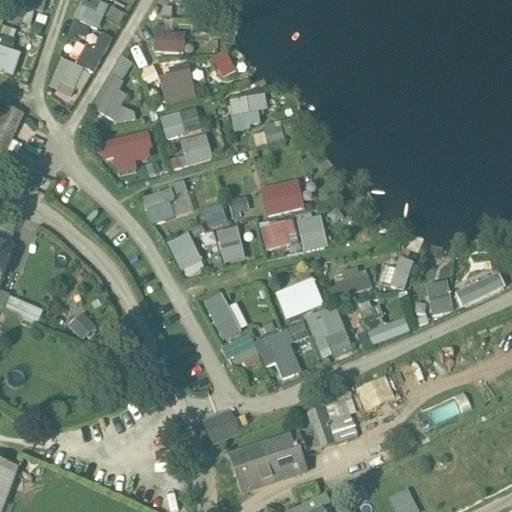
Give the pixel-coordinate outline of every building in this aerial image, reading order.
[(18,0),(13,24),(33,29),(37,12),(43,14),(46,0),(18,0)] [(167,0),(185,9),(189,0),(167,0)] [(155,32),(155,53),(186,53),(186,33),(155,32)] [(101,33),(94,48),(85,44),(76,63),(96,73),(113,39),(101,33)] [(0,49),(0,72),(15,75),(20,52),(0,48),(0,49)] [(121,57),(114,75),(126,80),(134,63),(121,57)] [(72,97),(84,68),(61,58),(49,88),(72,97)] [(161,76),(165,105),(196,101),(192,72),(161,76)] [(121,92),(125,82),(110,75),(95,109),(131,125),(136,113),(123,107),(128,95),(121,92)] [(234,129),(266,125),(263,95),(231,98),(234,129)] [(8,108),(0,122),(0,154),(3,155),(23,116),(8,108)] [(199,109),(162,116),(166,139),(204,131),(199,109)] [(148,132),(100,142),(104,161),(114,159),(117,174),(137,170),(136,161),(154,158),(148,132)] [(184,155),(172,159),(175,170),(214,158),(206,134),(180,142),(184,155)] [(260,189),(268,217),(305,207),(298,178),(260,189)] [(152,224),(195,209),(185,182),(143,197),(152,224)] [(234,216),(250,212),(245,197),(230,202),(234,216)] [(203,211),(209,228),(229,221),(222,204),(203,211)] [(298,221),(304,251),(328,246),(322,216),(298,221)] [(261,226),(267,250),(299,242),(294,218),(261,226)] [(222,262),(245,260),(241,227),(219,229),(222,262)] [(167,243),(180,271),(203,260),(190,232),(167,243)] [(0,277),(11,250),(0,245),(0,277)] [(398,256),(394,268),(389,266),(383,283),(404,290),(414,261),(398,256)] [(370,274),(359,276),(358,268),(335,272),(339,295),(373,289),(370,274)] [(461,308),(504,288),(497,273),(454,293),(461,308)] [(276,294),(288,321),(326,305),(314,278),(276,294)] [(432,318),(454,312),(446,280),(424,286),(432,318)] [(204,301),(222,342),(241,334),(223,293),(204,301)] [(0,295),(0,312),(2,313),(8,298),(0,295)] [(22,304),(8,298),(2,313),(35,327),(41,313),(21,305),(22,304)] [(366,333),(385,325),(375,302),(356,310),(366,333)] [(310,316),(322,362),(351,354),(339,309),(310,316)] [(83,319),(72,330),(83,341),(94,330),(83,319)] [(366,334),(372,348),(409,333),(404,320),(366,334)] [(302,326),(254,342),(252,336),(224,345),(231,367),(262,357),(266,369),(276,365),(281,381),(302,375),(292,344),(307,339),(302,326)] [(108,344),(99,338),(94,346),(102,352),(108,344)] [(360,388),(366,411),(395,403),(388,380),(360,388)] [(335,409),(323,413),(335,448),(347,444),(335,409)] [(323,413),(308,418),(313,433),(320,452),(320,454),(335,448),(323,413)] [(233,422),(225,425),(222,417),(204,425),(213,447),(239,437),(233,422)] [(313,433),(294,439),(300,458),(320,452),(313,433)] [(294,439),(231,461),(243,497),(306,476),(300,458),(294,439)] [(0,511),(2,511),(18,472),(0,464),(0,511)] [(316,487),(293,494),(297,506),(320,498),(316,487)] [(395,511),(415,511),(406,492),(389,500),(395,511)]
